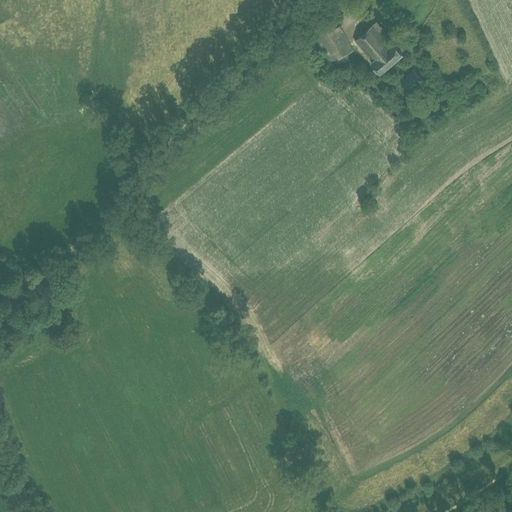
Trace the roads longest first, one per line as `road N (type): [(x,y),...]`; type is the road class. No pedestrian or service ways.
road 1 (unclassified): [(0,292),(43,273),(84,241),(206,103),(313,0)]
road 2 (unknown): [(380,511),(435,485),(511,424)]
